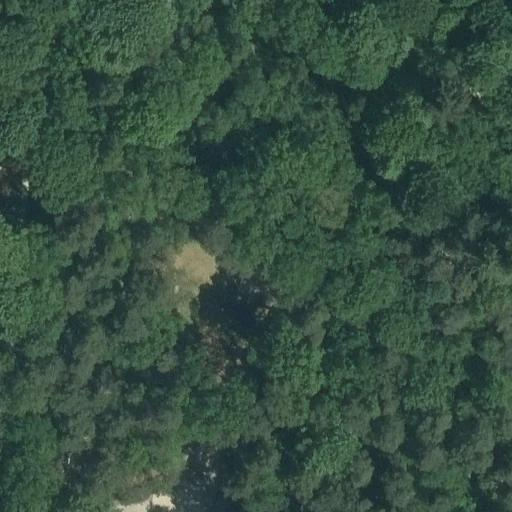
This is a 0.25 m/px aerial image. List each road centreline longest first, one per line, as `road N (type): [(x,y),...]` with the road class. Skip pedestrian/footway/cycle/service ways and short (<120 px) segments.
road 1 (track): [(25,165),(0,485)]
road 2 (track): [(35,0),(25,165)]
road 3 (track): [(511,130),(449,66),(408,42)]
